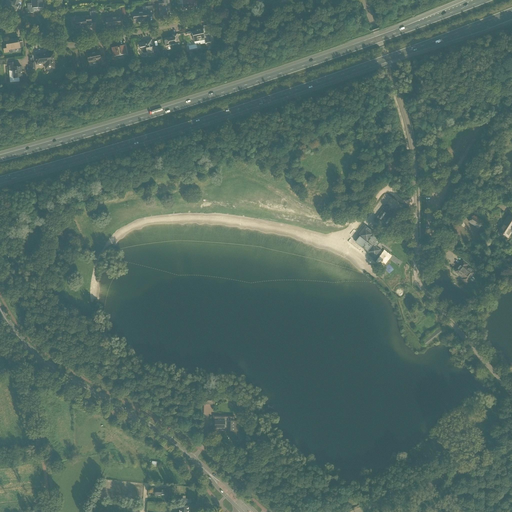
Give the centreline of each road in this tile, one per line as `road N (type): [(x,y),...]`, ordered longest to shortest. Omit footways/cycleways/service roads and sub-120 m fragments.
road 1 (motorway): [(0,181),(227,113),(511,11)]
road 2 (motorway): [(483,0),(152,115),(0,158)]
road 3 (tertiary): [(211,476),(160,433),(39,359),(0,309)]
road 4 (unclassified): [(414,206),(416,279),(511,394)]
road 5 (track): [(416,264),(432,257),(511,110)]
road 6 (residential): [(52,41),(70,46),(201,18),(208,0)]
road 7 (unclassified): [(356,511),(511,448)]
